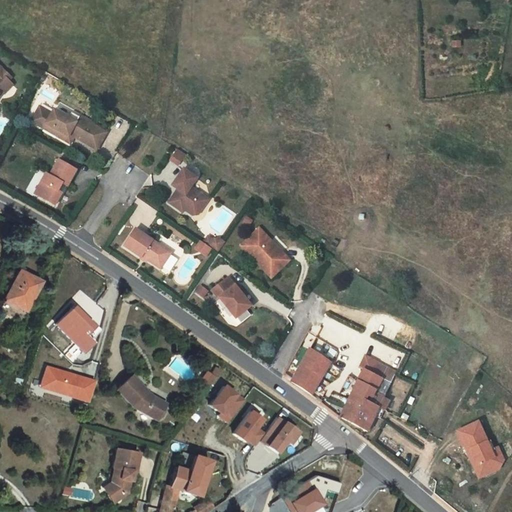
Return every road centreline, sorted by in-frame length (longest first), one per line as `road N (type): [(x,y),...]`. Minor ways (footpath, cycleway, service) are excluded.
road 1 (tertiary): [(341,436),(75,243),(0,199)]
road 2 (residential): [(220,511),(341,436)]
road 3 (tertiary): [(434,511),(341,436)]
